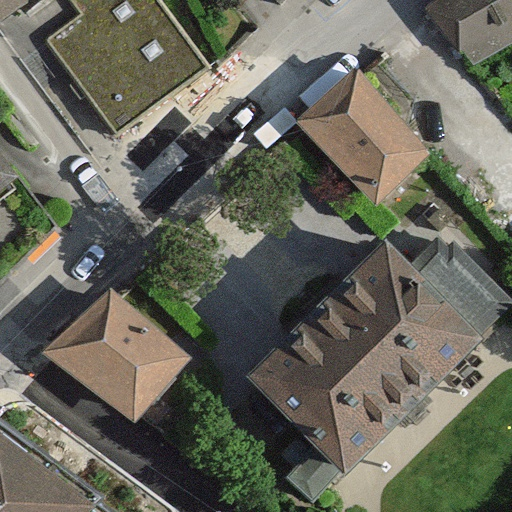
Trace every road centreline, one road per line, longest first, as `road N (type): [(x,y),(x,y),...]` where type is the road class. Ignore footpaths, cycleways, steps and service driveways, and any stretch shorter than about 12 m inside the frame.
road 1 (residential): [(2,351),(300,72),(392,0)]
road 2 (residential): [(2,351),(214,511)]
